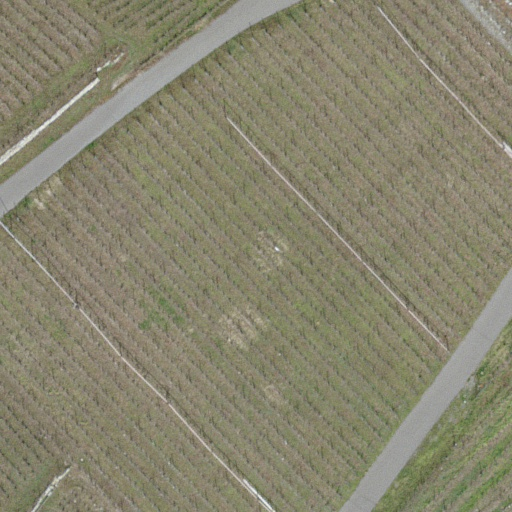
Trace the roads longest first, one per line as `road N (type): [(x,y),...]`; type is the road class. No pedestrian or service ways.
road 1 (track): [(0,199),(265,0)]
road 2 (track): [(511,290),(353,511)]
